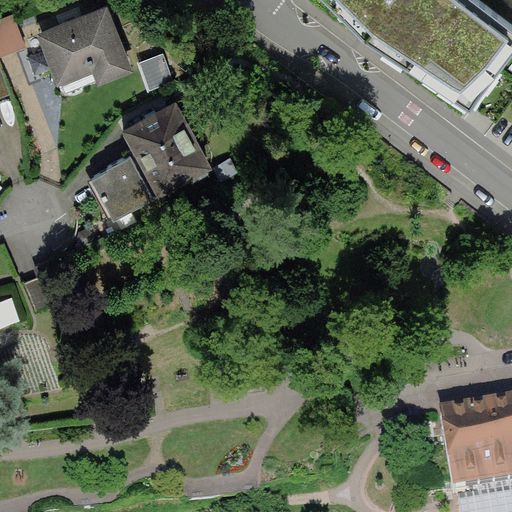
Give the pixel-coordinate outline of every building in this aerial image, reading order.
[(501,42),(511,27),(511,23),(480,0),(329,0),(366,36),(425,74),(429,68),(444,79),(449,73),(471,90),(506,45),(501,42)] [(130,66),(106,6),(41,32),(59,77),(95,63),(101,77),(130,66)] [(13,15),(0,19),(0,52),(25,43),(13,15)] [(0,91),(9,88),(0,63),(0,91)] [(109,167),(92,176),(115,217),(165,189),(162,185),(205,161),(173,104),(124,131),(135,151),(108,165),(109,167)] [(47,295),(63,288),(51,259),(35,266),(39,276),(25,281),(37,309),(50,303),(47,295)] [(511,404),(441,417),(444,434),(450,473),(454,493),(511,482),(511,404)] [(444,434),(427,436),(421,478),(444,475),(450,473),(444,434)] [(444,475),(421,478),(423,492),(446,488),(444,475)] [(511,511),(511,482),(454,493),(456,511),(511,511)]
